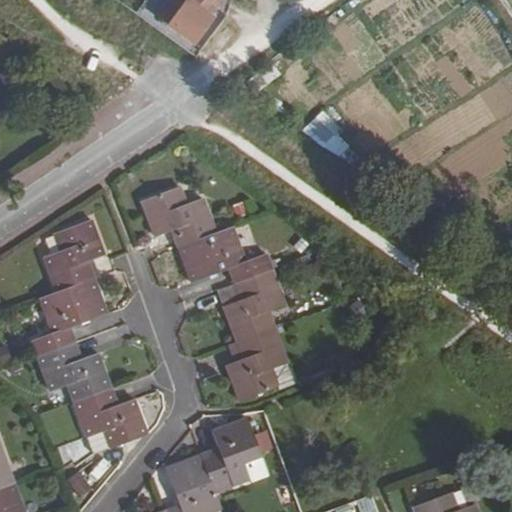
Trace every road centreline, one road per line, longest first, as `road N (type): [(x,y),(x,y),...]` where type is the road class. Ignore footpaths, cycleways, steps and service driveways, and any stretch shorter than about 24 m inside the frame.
road 1 (residential): [(138,277),(186,407),(98,511)]
road 2 (residential): [(0,225),(175,102)]
road 3 (unclassified): [(319,0),(175,102)]
